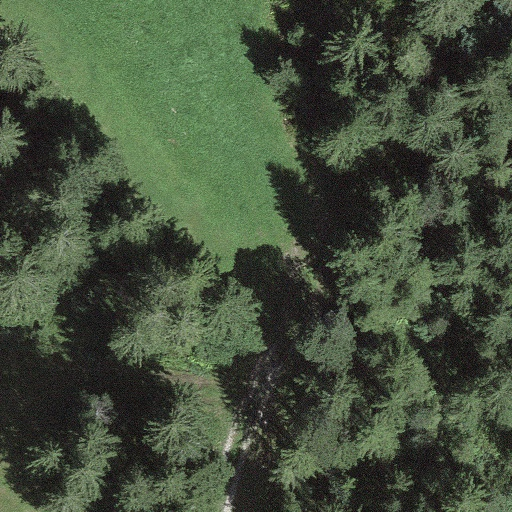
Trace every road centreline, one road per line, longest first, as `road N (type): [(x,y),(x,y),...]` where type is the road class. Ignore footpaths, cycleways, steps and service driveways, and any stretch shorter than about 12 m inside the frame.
road 1 (track): [(262,381),(0,366)]
road 2 (track): [(219,511),(270,356)]
